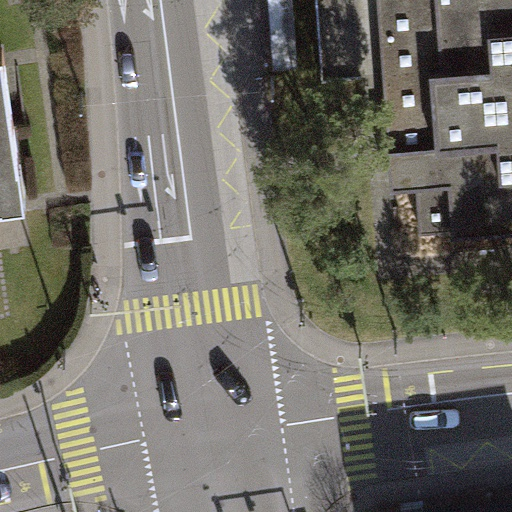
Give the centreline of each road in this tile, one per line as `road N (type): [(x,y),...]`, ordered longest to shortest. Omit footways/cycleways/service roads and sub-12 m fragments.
road 1 (secondary): [(165,0),(221,428)]
road 2 (tertiary): [(221,428),(511,398)]
road 3 (tertiary): [(0,475),(221,428)]
